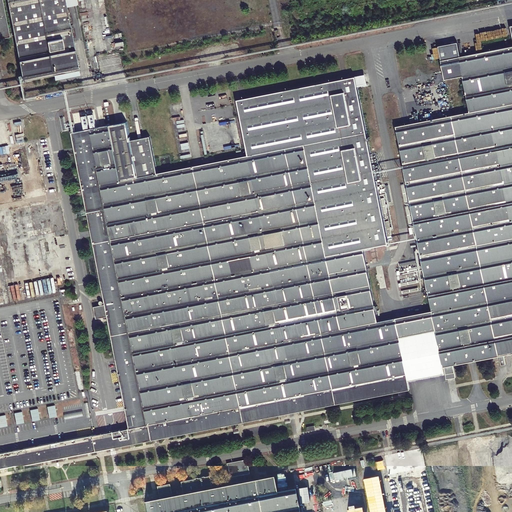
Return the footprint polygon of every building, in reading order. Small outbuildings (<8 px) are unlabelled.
[(23,80),(26,80),(26,78),(79,68),(65,0),(2,0),(18,75),(21,74),(23,80)] [(511,46),(462,56),(460,57),(463,75),(470,111),(397,126),(433,310),(445,371),(447,379),(455,378),(453,365),(511,352),(511,46)] [(463,75),(460,57),(442,60),(445,79),(463,75)] [(0,452),(0,469),(410,389),(408,379),(396,318),(378,321),(367,265),(347,269),(344,253),(386,244),(351,65),(234,88),(247,155),(157,173),(138,177),(130,138),(127,121),(72,132),(83,188),(84,193),(130,428),(0,452)] [(149,135),(130,138),(138,177),(157,173),(149,135)] [(396,318),(408,379),(445,371),(433,310),(396,318)] [(249,473),(246,459),(227,463),(230,477),(249,473)] [(349,461),(353,487),(368,485),(364,459),(349,461)] [(300,511),(296,489),(277,493),(274,477),(212,489),(210,476),(181,482),(184,494),(177,496),(172,497),(169,484),(157,487),(160,499),(144,502),(146,511),(300,511)]
